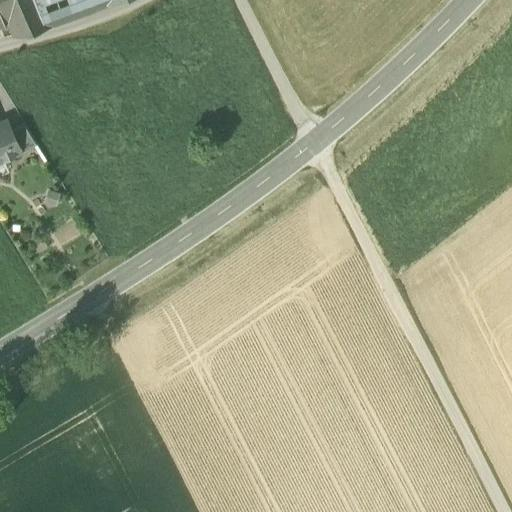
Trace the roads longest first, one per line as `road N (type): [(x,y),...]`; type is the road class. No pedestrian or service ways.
road 1 (track): [(314,145),(501,511)]
road 2 (tertiary): [(0,355),(314,145)]
road 3 (tertiary): [(314,145),(472,0)]
road 4 (unclassified): [(314,145),(236,0)]
road 5 (unclassified): [(0,50),(143,0)]
